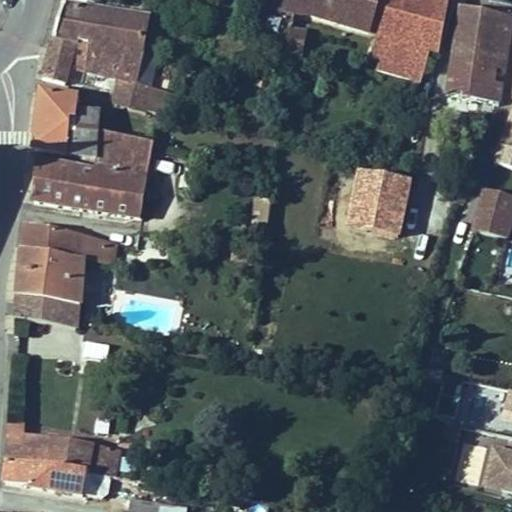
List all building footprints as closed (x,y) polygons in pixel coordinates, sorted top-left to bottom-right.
[(271,0),(269,11),(290,15),(292,0),(271,0)] [(410,69),(407,79),(419,83),(428,54),(437,55),(447,5),(431,0),(292,0),(290,15),(374,37),(369,57),(378,60),(410,69)] [(76,45),(77,43),(86,45),(138,56),(146,21),(61,6),(52,42),(76,45)] [(461,9),(455,43),(506,50),(511,19),(461,9)] [(299,57),(302,35),(288,32),(287,38),(284,53),(288,55),(287,65),(294,66),(296,57),(299,57)] [(63,86),(64,81),(67,69),(82,73),(86,45),(77,43),(76,45),(52,42),(42,81),(63,86)] [(501,77),(506,50),(455,43),(450,68),(493,76),(501,77)] [(113,98),(115,99),(130,102),(134,87),(141,56),(138,56),(86,45),(82,73),(116,81),(113,98)] [(378,60),(375,70),(407,79),(410,69),(378,60)] [(493,76),(450,68),(445,97),(496,107),(500,88),(491,87),(493,76)] [(82,73),(67,69),(64,81),(79,84),(82,73)] [(415,93),(419,83),(407,79),(404,89),(415,93)] [(128,109),(156,115),(159,116),(163,93),(134,87),(130,102),(128,109)] [(92,162),(95,136),(97,115),(74,113),(76,100),(38,95),(31,152),(92,162)] [(511,101),(500,149),(494,165),(511,170),(511,101)] [(113,106),(109,138),(148,146),(156,115),(128,109),(113,106)] [(92,162),(92,168),(146,178),(151,147),(148,146),(109,138),(95,136),(92,162)] [(32,204),(62,209),(67,169),(37,162),(32,204)] [(67,169),(62,209),(137,220),(146,178),(92,168),(91,175),(67,169)] [(347,228),(396,239),(408,186),(358,175),(347,228)] [(471,232),(504,240),(511,220),(511,200),(483,191),(471,232)] [(17,298),(75,308),(78,308),(80,263),(82,263),(85,240),(30,228),(24,228),(17,298)] [(82,263),(100,266),(103,243),(85,240),(82,263)] [(114,246),(103,243),(100,266),(110,267),(114,246)] [(73,330),(75,308),(17,298),(15,321),(73,330)] [(425,371),(438,374),(445,355),(432,352),(425,371)] [(8,435),(24,437),(24,426),(8,424),(8,435)] [(118,452),(24,437),(8,435),(6,463),(84,475),(114,479),(118,452)] [(481,487),(511,494),(511,453),(491,449),(481,487)] [(80,498),(84,475),(6,463),(3,484),(80,498)] [(156,478),(138,475),(136,483),(155,486),(156,478)] [(114,479),(113,492),(134,495),(136,483),(114,479)] [(155,486),(136,483),(134,495),(193,504),(194,493),(155,486)] [(240,510),(241,502),(234,502),(232,509),(240,510)] [(183,511),(130,503),(128,511),(183,511)]
